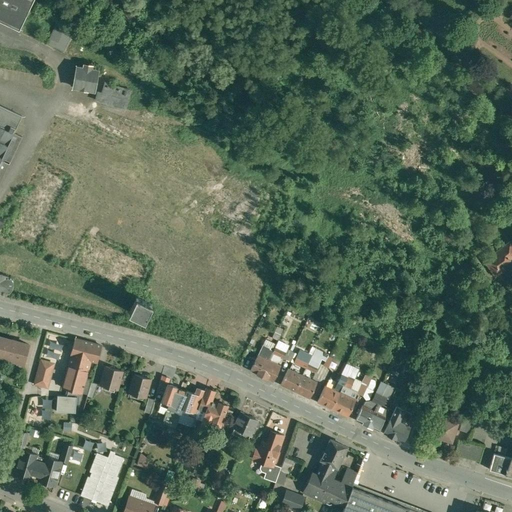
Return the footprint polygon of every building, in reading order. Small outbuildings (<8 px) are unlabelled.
[(34,0),(0,0),(0,20),(20,30),(34,0)] [(74,28),(59,20),(48,43),(64,50),(74,28)] [(85,64),(84,67),(78,66),(74,87),(81,88),(88,89),(95,90),(99,66),(85,64)] [(131,90),(106,82),(102,93),(99,91),(96,100),(125,109),(131,90)] [(22,116),(0,105),(0,124),(15,132),(22,116)] [(0,181),(22,136),(14,133),(15,132),(0,124),(0,181)] [(511,243),(510,241),(484,260),(495,276),(505,270),(502,265),(511,258),(511,243)] [(8,276),(0,273),(0,293),(4,294),(5,292),(8,293),(9,292),(11,291),(12,289),(13,287),(13,285),(13,284),(13,283),(13,281),(13,280),(12,279),(8,278),(8,276)] [(152,306),(136,299),(130,312),(145,319),(152,306)] [(280,340),(284,328),(278,326),(274,337),(280,340)] [(29,345),(0,336),(0,356),(24,363),(29,345)] [(102,345),(76,338),(71,355),(72,355),(63,387),(69,389),(68,396),(58,395),(57,411),(76,412),(77,396),(75,396),(76,391),(82,393),(82,392),(86,378),(91,360),(98,362),(102,345)] [(271,348),(263,344),(259,355),(258,355),(251,370),(257,373),(257,374),(262,376),(273,353),(274,351),(270,349),(271,348)] [(276,347),(274,351),(273,353),(281,356),(284,358),(286,352),(286,351),(279,348),(276,347)] [(329,354),(317,348),(316,349),(313,354),(322,358),(322,359),(326,361),(329,355),(329,354)] [(293,351),(287,349),(286,351),(286,352),(284,358),(289,360),(289,359),(293,351)] [(298,354),(293,351),(289,359),(294,362),(297,356),(298,354)] [(311,358),(299,352),(298,354),(297,356),(309,362),(311,358)] [(273,353),(262,376),(268,378),(274,381),(281,365),(278,364),(281,356),(273,353)] [(322,358),(313,354),(311,358),(309,362),(318,366),(322,359),(322,358)] [(326,361),(324,365),(329,368),(334,358),(329,355),(326,361)] [(309,362),(297,356),(294,362),(304,367),(307,368),(309,362)] [(375,359),(370,370),(374,372),(379,361),(375,359)] [(53,364),(42,360),(36,383),(47,386),(53,364)] [(318,366),(309,362),(307,368),(309,369),(316,372),(318,366)] [(347,363),(342,374),(348,376),(353,366),(347,363)] [(123,370),(106,366),(101,384),(118,389),(123,370)] [(301,374),(289,368),(281,385),(296,391),(303,375),(301,374)] [(151,378),(135,374),(129,392),(146,397),(151,378)] [(348,376),(342,374),(338,382),(343,385),(344,385),(348,376)] [(306,376),(303,375),(296,391),(310,398),(318,382),(306,376)] [(354,379),(348,376),(344,385),(349,388),(350,388),(354,379)] [(86,378),(82,392),(88,394),(92,381),(92,379),(86,378)] [(88,394),(88,395),(94,397),(97,387),(98,383),(92,381),(88,394)] [(335,390),(325,385),(318,402),(332,409),(343,385),(338,382),(335,390)] [(178,387),(168,383),(161,405),(172,408),(170,412),(167,411),(163,422),(165,423),(169,425),(182,389),(177,387),(178,387)] [(343,385),(332,409),(349,416),(356,400),(342,393),(349,388),(344,385),(343,385)] [(395,396),(388,411),(387,413),(392,415),(396,406),(397,405),(403,392),(403,391),(397,387),(393,395),(395,396)] [(196,393),(190,410),(197,413),(200,403),(205,390),(198,388),(196,393)] [(187,391),(182,389),(169,425),(173,426),(175,427),(179,416),(176,414),(178,411),(188,415),(190,410),(196,393),(187,390),(187,391)] [(212,391),(206,389),(205,390),(200,403),(209,406),(211,400),(209,399),(212,391)] [(388,397),(377,392),(373,401),(383,406),(388,397)] [(403,392),(397,405),(422,417),(429,401),(403,392)] [(149,397),(145,411),(151,413),(155,399),(149,397)] [(219,403),(211,400),(209,406),(204,418),(205,418),(199,433),(205,435),(208,425),(210,426),(210,427),(218,430),(220,425),(221,425),(228,405),(219,402),(219,403)] [(371,404),(366,402),(364,405),(363,405),(356,420),(362,423),(373,428),(379,430),(387,413),(388,411),(382,409),(383,406),(373,401),(371,404)] [(392,415),(391,417),(397,420),(402,409),(396,406),(392,415)] [(259,420),(242,411),(239,416),(238,416),(236,421),(237,422),(234,428),(235,428),(250,435),(251,435),(255,425),(257,426),(259,426),(260,425),(261,424),(261,423),(261,422),(261,421),(260,420),(259,420)] [(463,419),(460,430),(471,433),(476,417),(465,414),(463,419)] [(457,422),(439,416),(433,435),(452,441),(456,428),(460,430),(463,419),(458,418),(457,422)] [(397,420),(391,417),(384,433),(396,439),(396,438),(404,442),(411,427),(397,420)] [(504,425),(491,421),(487,420),(485,429),(501,434),(504,425)] [(250,435),(235,428),(229,439),(235,442),(238,435),(248,440),(250,435)] [(29,433),(21,431),(17,447),(24,449),(29,433)] [(271,431),(267,442),(263,441),(261,446),(259,446),(258,449),(256,449),(254,450),(252,455),(253,457),(253,458),(255,458),(254,459),(263,462),(261,467),(262,469),(266,471),(272,473),(275,464),(277,458),(276,457),(284,435),(271,431)] [(336,440),(332,439),(330,440),(328,443),(328,444),(321,459),(324,460),(338,467),(341,460),(345,454),(344,453),(347,447),(336,441),(336,440)] [(484,447),(459,440),(456,452),(481,459),(484,447)] [(73,446),(65,444),(61,459),(68,462),(73,446)] [(38,455),(22,450),(16,474),(24,476),(25,477),(25,476),(27,476),(27,477),(28,477),(31,478),(32,477),(36,478),(42,457),(38,456),(38,455)] [(511,457),(505,456),(495,453),(490,469),(511,475),(511,457)] [(96,454),(81,494),(108,504),(118,477),(116,477),(121,463),(96,454)] [(139,465),(149,467),(151,456),(141,454),(139,465)] [(46,458),(42,457),(36,478),(40,480),(39,481),(43,482),(44,481),(46,482),(46,483),(55,485),(62,462),(46,457),(46,458)] [(338,467),(324,460),(323,461),(323,460),(317,474),(314,473),(304,491),(325,502),(326,503),(330,505),(333,503),(335,500),(335,499),(346,504),(352,486),(357,473),(348,468),(341,482),(333,478),(338,467)] [(281,467),(275,464),(272,473),(266,471),(264,478),(276,482),(281,467)] [(175,473),(172,483),(177,485),(180,475),(175,473)] [(161,484),(155,501),(163,504),(169,487),(161,484)] [(407,511),(410,508),(352,486),(342,511),(407,511)] [(287,490),(282,504),(299,510),(304,497),(287,490)] [(151,511),(154,505),(130,496),(124,511),(151,511)]
